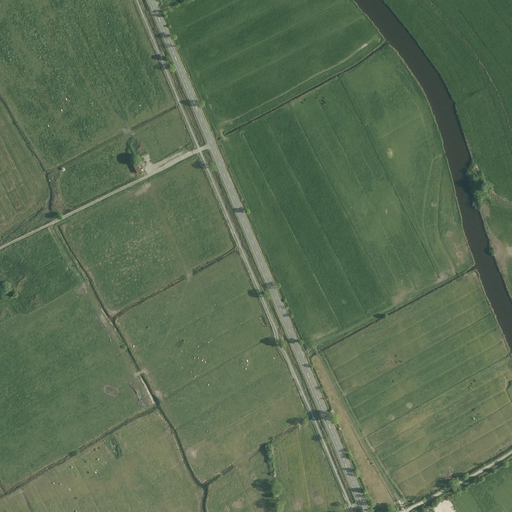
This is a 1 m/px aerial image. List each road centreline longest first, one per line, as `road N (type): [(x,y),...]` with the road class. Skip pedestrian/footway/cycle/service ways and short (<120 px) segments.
road 1 (tertiary): [(366,511),(151,0)]
road 2 (track): [(212,145),(0,249)]
road 3 (track): [(407,511),(511,451)]
